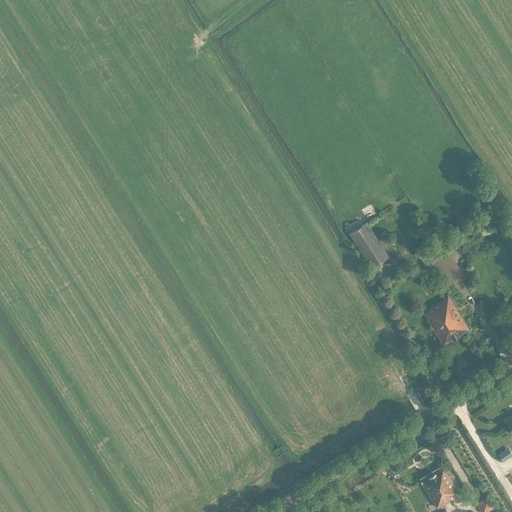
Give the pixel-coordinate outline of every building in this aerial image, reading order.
[(389,255),(367,221),(349,232),(371,267),(389,255)] [(427,267),(454,250),(447,239),(438,244),(438,243),(419,254),(427,267)] [(443,344),(468,328),(448,295),(422,311),(443,344)] [(499,454),(503,460),(508,457),(503,451),(499,454)] [(437,507),(460,493),(444,467),(421,481),(437,507)] [(481,511),(485,511),(493,507),(487,496),(476,503),(481,511)]
